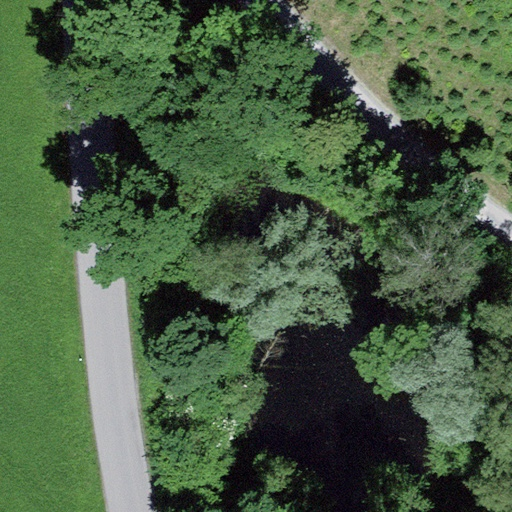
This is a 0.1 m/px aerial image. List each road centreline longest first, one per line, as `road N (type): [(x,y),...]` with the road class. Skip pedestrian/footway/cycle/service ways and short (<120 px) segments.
road 1 (track): [(133,511),(94,279),(84,0)]
road 2 (track): [(511,235),(469,212),(314,72),(255,0)]
